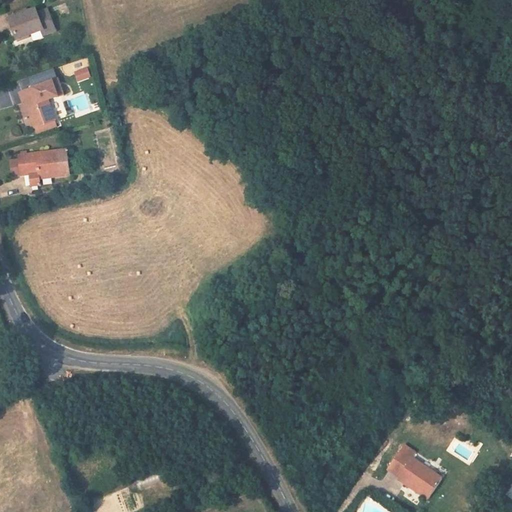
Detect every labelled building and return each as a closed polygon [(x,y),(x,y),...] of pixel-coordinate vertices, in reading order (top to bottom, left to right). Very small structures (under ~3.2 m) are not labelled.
[(51,8),(49,1),(36,4),(39,13),(51,8)] [(51,8),(39,13),(36,4),(35,2),(9,13),(18,34),(44,24),(45,30),(57,25),(51,8)] [(75,71),(77,81),(91,77),(88,67),(75,71)] [(43,79),(23,86),(34,122),(55,115),(49,94),(64,89),(58,74),(43,79)] [(19,154),(21,171),(30,170),(32,183),(40,181),(39,175),(69,170),(65,146),(19,154)] [(402,433),(387,456),(399,463),(397,468),(427,487),(441,467),(410,447),(414,441),(402,433)]
